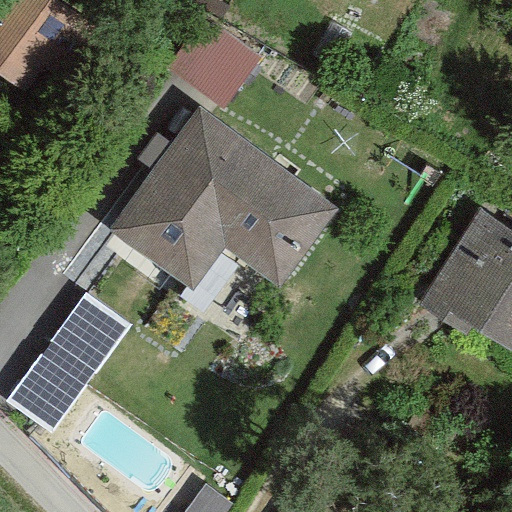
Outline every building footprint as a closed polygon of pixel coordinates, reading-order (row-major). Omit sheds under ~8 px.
[(113,37),(59,0),(0,0),(0,75),(26,94),(45,67),(76,89),(113,37)] [(205,17),(167,69),(223,111),(262,58),(205,17)] [(336,216),(196,111),(107,229),(193,293),(226,249),(280,290),(336,216)] [(511,236),(473,212),(422,295),(511,349),(511,236)] [(63,425),(126,313),(79,286),(16,398),(63,425)]
